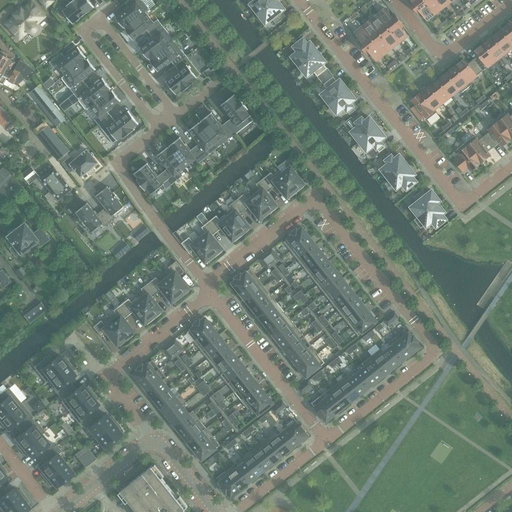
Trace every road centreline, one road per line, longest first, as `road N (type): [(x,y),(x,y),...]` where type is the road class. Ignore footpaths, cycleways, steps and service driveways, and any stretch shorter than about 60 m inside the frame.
road 1 (residential): [(433,355),(429,339),(324,207),(299,211),(206,283)]
road 2 (residential): [(298,0),(462,206),(511,167)]
road 3 (residential): [(206,283),(120,167),(158,130)]
road 4 (residential): [(211,295),(326,441)]
road 5 (residential): [(394,0),(445,54),(511,4)]
road 6 (residential): [(158,130),(82,32),(100,19)]
road 7 (residential): [(433,355),(326,441)]
road 8 (residential): [(104,377),(211,295)]
road 9 (residential): [(176,116),(100,19)]
